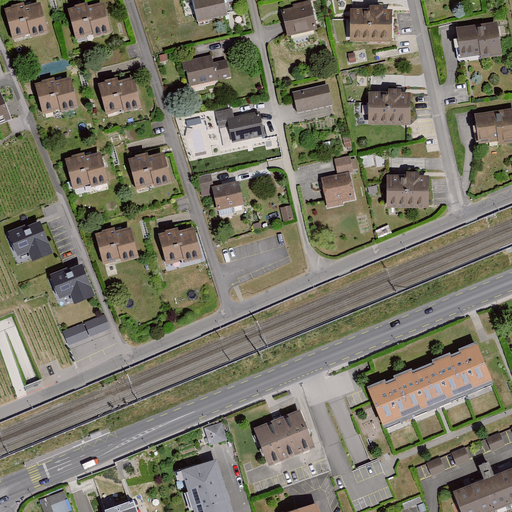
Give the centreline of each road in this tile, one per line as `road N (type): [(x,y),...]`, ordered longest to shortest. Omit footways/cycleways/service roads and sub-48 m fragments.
road 1 (primary): [(0,494),(511,282)]
road 2 (residential): [(0,44),(128,360)]
road 3 (residential): [(126,0),(228,318)]
road 4 (residential): [(250,0),(320,280)]
road 5 (residential): [(460,221),(410,0)]
road 6 (residential): [(460,221),(320,280)]
road 7 (residential): [(128,360),(0,413)]
